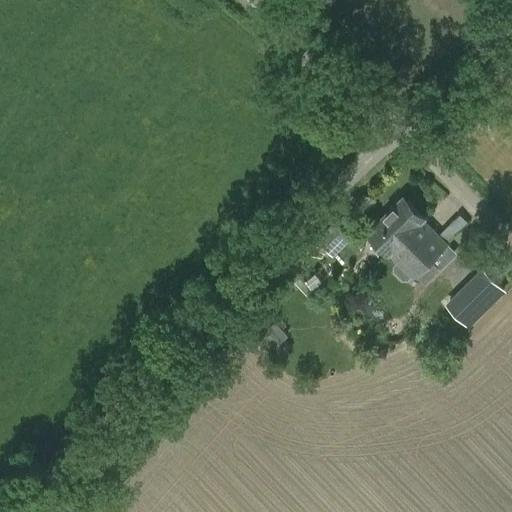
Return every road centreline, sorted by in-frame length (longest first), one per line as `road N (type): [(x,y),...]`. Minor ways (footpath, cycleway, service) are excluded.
road 1 (unclassified): [(0,502),(397,128)]
road 2 (unclassified): [(397,128),(250,0)]
road 3 (unclassified): [(511,242),(397,128)]
road 4 (unclassified): [(397,128),(511,21)]
